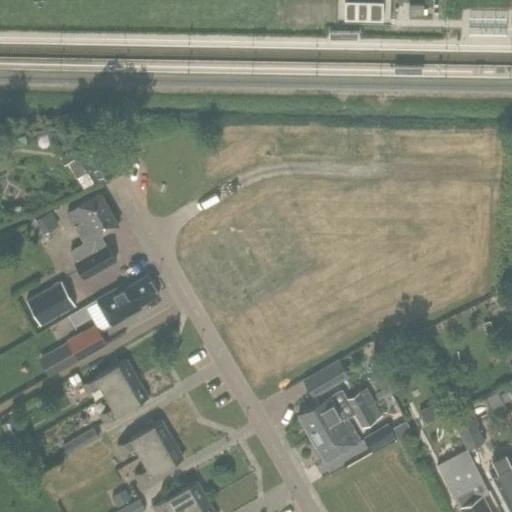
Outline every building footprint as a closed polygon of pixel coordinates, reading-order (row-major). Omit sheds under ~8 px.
[(384,0),(380,0),(344,0),(344,19),(383,20),(384,0)] [(424,3),(408,3),(408,14),(424,14),(424,3)] [(507,16),(469,16),(469,33),(507,34),(507,16)] [(125,127),(111,135),(126,160),(140,152),(125,127)] [(1,139),(4,150),(17,146),(13,135),(1,139)] [(87,170),(94,182),(118,168),(100,136),(65,155),(76,176),(87,170)] [(74,261),(84,278),(116,259),(107,243),(105,244),(100,234),(118,224),(101,193),(68,211),(76,225),(76,226),(85,242),(71,250),(76,260),(74,261)] [(36,219),(44,233),(54,226),(46,213),(36,219)] [(141,307),(139,304),(158,293),(147,274),(124,287),(122,283),(96,298),(110,324),(141,307)] [(40,323),(74,303),(61,280),(27,299),(40,323)] [(490,338),(509,330),(505,321),(494,326),(490,317),(482,321),(490,338)] [(67,340),(78,359),(107,343),(95,323),(67,339),(67,340)] [(50,376),(78,359),(67,340),(39,356),(50,376)] [(101,383),(107,394),(137,377),(126,358),(82,383),(87,392),(101,383)] [(340,358),(306,378),(314,393),(339,379),(336,374),(346,368),(340,358)] [(137,377),(107,394),(113,404),(99,413),(104,422),(148,397),(137,377)] [(354,412),(375,400),(366,386),(348,396),(343,389),(299,414),(311,436),(346,417),(354,412)] [(445,394),(429,403),(437,417),(453,409),(445,394)] [(383,414),(375,400),(354,412),(362,426),(383,414)] [(359,440),(346,417),(311,436),(325,460),(359,440)] [(142,455),(172,438),(161,419),(117,444),(121,452),(136,444),(142,455)] [(371,450),(393,438),(385,425),(363,437),(371,450)] [(62,444),(68,455),(99,436),(93,426),(62,444)] [(183,457),(172,438),(142,455),(148,465),(134,474),(139,482),(183,457)] [(492,457),(483,439),(470,446),(479,464),(492,457)] [(490,491),(467,448),(436,464),(458,506),(461,505),(465,511),(489,511),(481,496),(490,491)] [(511,511),(511,454),(509,456),(507,452),(492,459),(495,463),(488,467),(511,511)] [(402,466),(406,474),(419,468),(414,459),(402,466)] [(386,486),(373,462),(338,483),(351,506),(386,486)] [(423,476),(419,468),(406,474),(411,483),(423,476)] [(158,511),(171,505),(175,511),(183,511),(207,499),(196,480),(153,504),(157,511),(158,511)] [(111,494),(117,504),(131,496),(125,486),(111,494)] [(392,511),(399,508),(386,486),(351,506),(354,511),(392,511)] [(137,511),(145,508),(139,497),(111,511),(137,511)] [(213,511),(207,499),(183,511),(213,511)]
